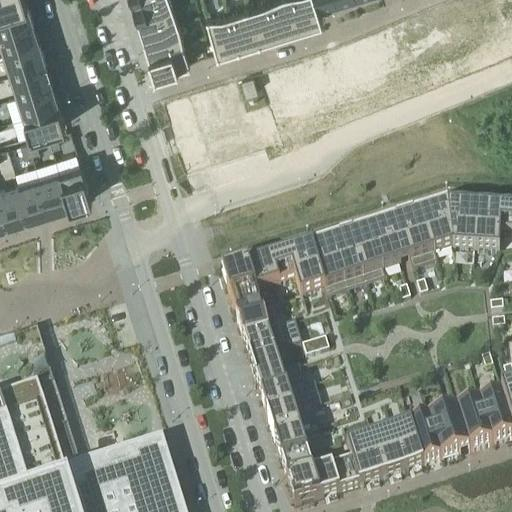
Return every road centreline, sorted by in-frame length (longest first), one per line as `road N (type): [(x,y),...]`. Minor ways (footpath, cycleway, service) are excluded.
road 1 (residential): [(260,511),(173,232)]
road 2 (residential): [(133,245),(215,511)]
road 3 (residential): [(56,0),(133,245)]
road 4 (residential): [(173,232),(101,0)]
